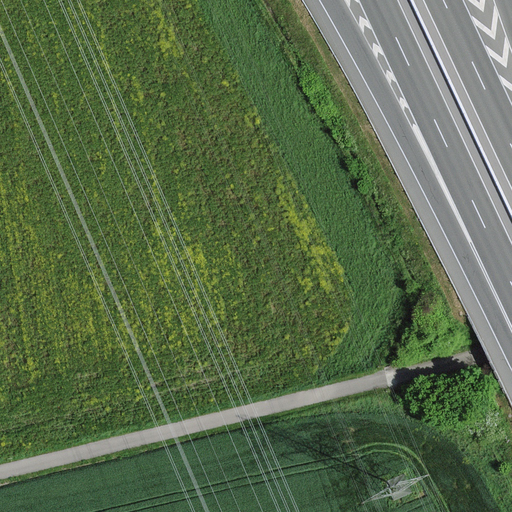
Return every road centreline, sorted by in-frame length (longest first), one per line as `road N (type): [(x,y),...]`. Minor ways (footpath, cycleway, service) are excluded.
road 1 (motorway): [(330,0),(511,355)]
road 2 (motorway): [(380,0),(511,283)]
road 3 (motorway): [(511,147),(441,0)]
